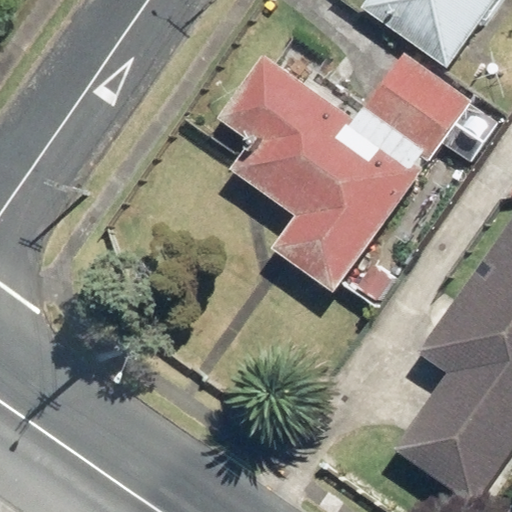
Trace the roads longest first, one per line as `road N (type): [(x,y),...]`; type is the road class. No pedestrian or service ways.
road 1 (residential): [(158,0),(0,214)]
road 2 (secondary): [(0,389),(173,511)]
